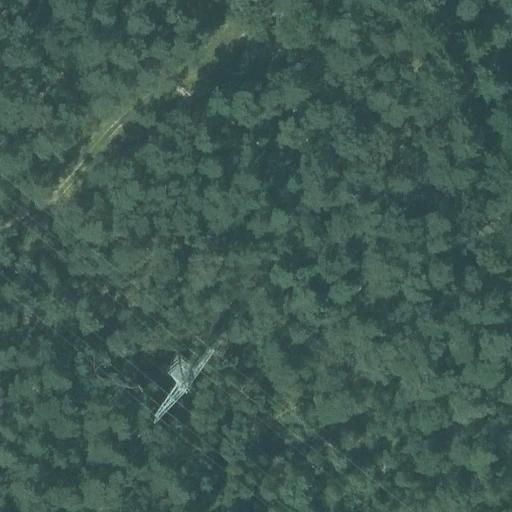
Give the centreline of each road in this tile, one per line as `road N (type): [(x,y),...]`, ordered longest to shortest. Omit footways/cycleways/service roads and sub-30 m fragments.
road 1 (unclassified): [(511,283),(255,0)]
road 2 (unknown): [(302,0),(468,157),(511,213)]
